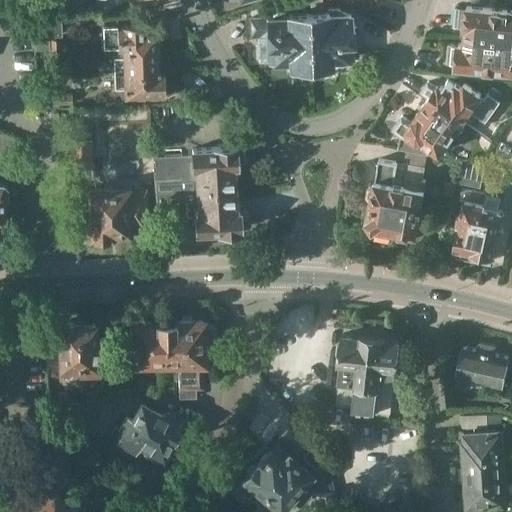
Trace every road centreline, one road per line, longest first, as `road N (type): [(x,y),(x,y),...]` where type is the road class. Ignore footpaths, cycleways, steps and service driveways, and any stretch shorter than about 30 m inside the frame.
road 1 (residential): [(421,0),(376,94),(339,123),(314,130),(275,119),(235,81),(193,0)]
road 2 (residential): [(249,276),(251,314),(216,431),(162,511)]
road 3 (secondary): [(249,276),(0,285)]
road 4 (residential): [(444,511),(427,294)]
road 5 (residential): [(284,150),(307,241),(297,277)]
road 6 (residential): [(331,279),(326,238),(337,157)]
